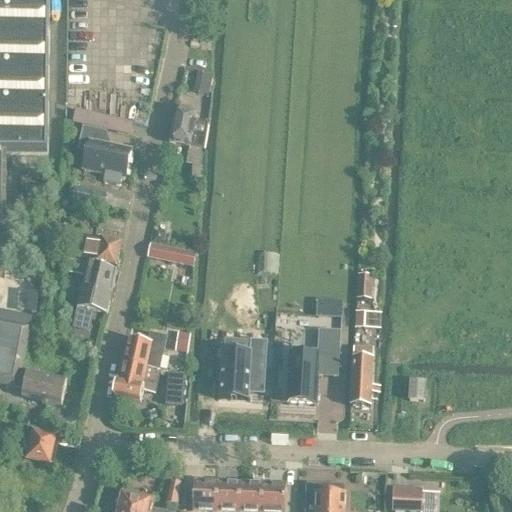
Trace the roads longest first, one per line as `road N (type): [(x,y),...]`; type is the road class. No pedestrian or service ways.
road 1 (unclassified): [(92,442),(175,46)]
road 2 (unclassified): [(92,442),(433,452)]
